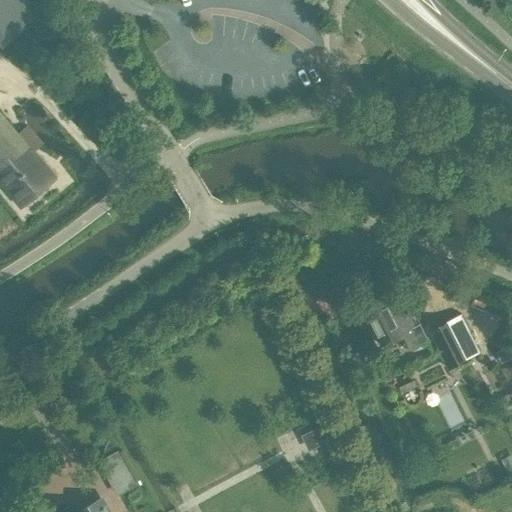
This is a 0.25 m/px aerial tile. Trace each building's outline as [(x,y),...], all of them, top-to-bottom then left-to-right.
[(0,183),(20,207),(53,178),(32,153),(43,145),(27,126),(17,135),(0,114),(0,183)] [(414,327),(402,305),(397,294),(383,302),(380,296),(361,306),(382,347),(401,337),(407,349),(426,339),(419,324),(414,327)] [(448,321),(428,330),(447,368),(466,359),(478,352),(468,332),(456,338),(448,321)] [(511,408),(511,392),(501,398),(507,411),(511,408)] [(323,443),(316,427),(300,435),(308,451),(323,443)] [(104,511),(98,500),(86,507),(86,508),(88,511),(104,511)]
